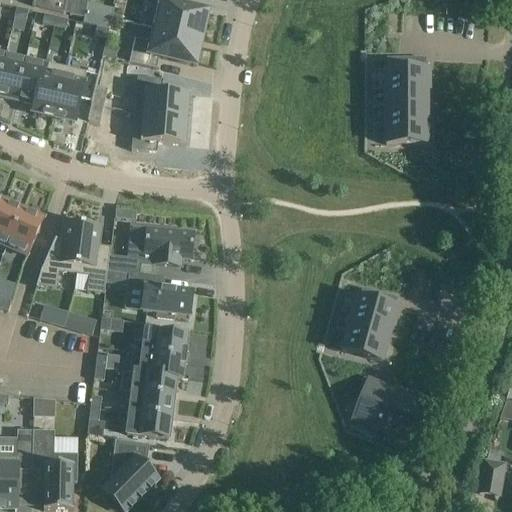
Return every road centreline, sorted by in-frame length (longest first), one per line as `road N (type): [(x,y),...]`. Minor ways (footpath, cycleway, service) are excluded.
road 1 (residential): [(168,511),(194,479),(228,378),(236,291),(224,190)]
road 2 (residential): [(224,190),(114,180),(0,140)]
road 3 (residential): [(496,334),(462,435),(392,511)]
road 4 (residential): [(224,190),(237,59),(252,0)]
